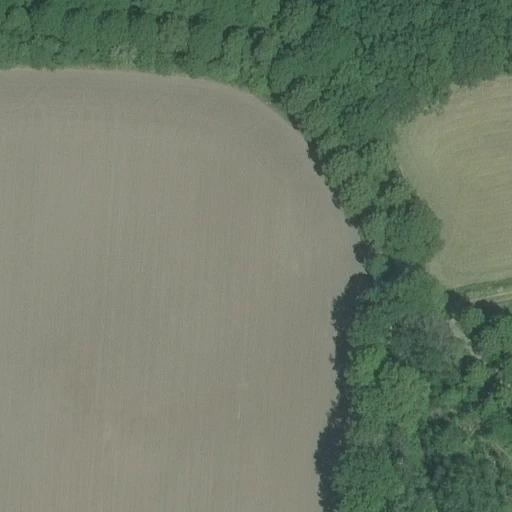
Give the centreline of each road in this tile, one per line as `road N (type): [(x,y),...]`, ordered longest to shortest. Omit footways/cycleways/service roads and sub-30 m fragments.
road 1 (unclassified): [(511,383),(438,304),(395,242),(375,185),(298,61),(220,29),(0,15)]
road 2 (track): [(395,242),(373,511)]
